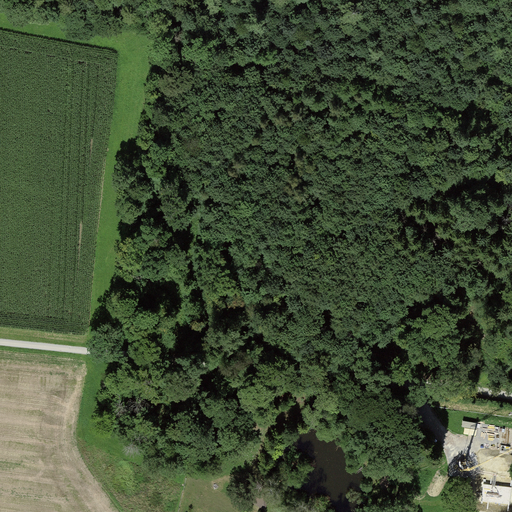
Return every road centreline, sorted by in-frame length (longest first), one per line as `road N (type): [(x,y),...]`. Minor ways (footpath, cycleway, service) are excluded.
road 1 (track): [(511,400),(0,344)]
road 2 (track): [(437,388),(443,440),(503,472)]
